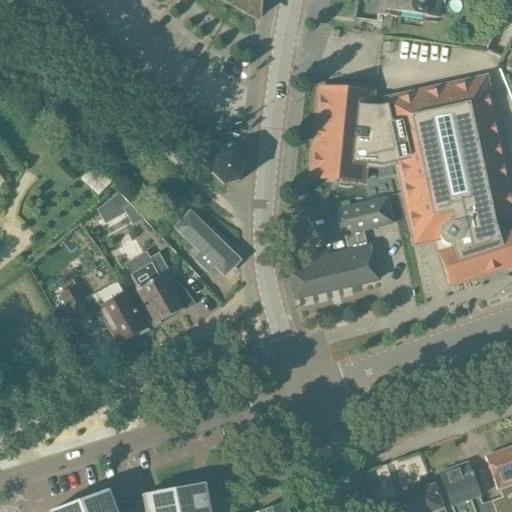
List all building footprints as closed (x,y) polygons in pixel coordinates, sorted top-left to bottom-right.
[(226,0),(259,18),(260,0),(226,0)] [(378,0),(376,16),(396,19),(397,14),(437,19),(439,0),(378,0)] [(511,222),(511,208),(484,80),(384,101),(385,106),(377,108),(370,107),(371,95),(318,90),(310,178),(362,183),(366,183),(367,170),(381,170),(398,167),(415,244),(439,239),(440,241),(441,242),(443,244),(444,245),(446,246),(448,247),(450,247),(452,252),(440,256),(449,286),(511,266),(511,233),(509,224),(511,222)] [(232,155),(231,154),(231,155),(216,159),(216,158),(215,159),(216,160),(212,174),(211,174),(211,176),(212,175),(223,186),(223,187),(224,187),(224,186),(231,184),(238,182),(239,183),(240,182),(239,181),(243,167),(243,166),(242,166),(240,163),(240,162),(239,162),(232,155)] [(394,225),(388,198),(327,213),(333,240),(345,237),(348,251),(324,257),(323,252),(287,260),(296,299),(379,280),(374,260),(371,246),(366,247),(363,233),(394,225)] [(143,220),(130,206),(123,210),(132,226),(143,220)] [(228,251),(189,214),(176,228),(202,254),(195,260),(207,273),(214,266),(224,276),(238,261),(228,252),(228,251)] [(158,254),(149,259),(146,254),(124,266),(157,323),(160,322),(163,324),(171,319),(170,316),(180,310),(181,313),(194,305),(180,286),(171,292),(169,288),(175,285),(158,254)] [(123,294),(116,283),(88,300),(101,322),(105,319),(119,345),(144,330),(123,294)] [(88,309),(75,286),(59,295),(72,318),(88,309)] [(511,450),(487,459),(499,493),(500,492),(502,499),(492,503),(492,504),(494,511),(511,511),(511,498),(511,496),(511,450)] [(442,485),(433,488),(442,511),(494,511),(492,504),(492,503),(483,507),(480,499),(467,466),(439,475),(442,485)] [(53,511),(225,511),(221,486),(206,492),(188,499),(163,504),(143,504),(112,503),(112,502),(108,493),(108,492),(104,493),(93,497),(92,498),(64,508),(62,509),(53,511)] [(442,511),(433,488),(393,502),(396,511),(442,511)]
